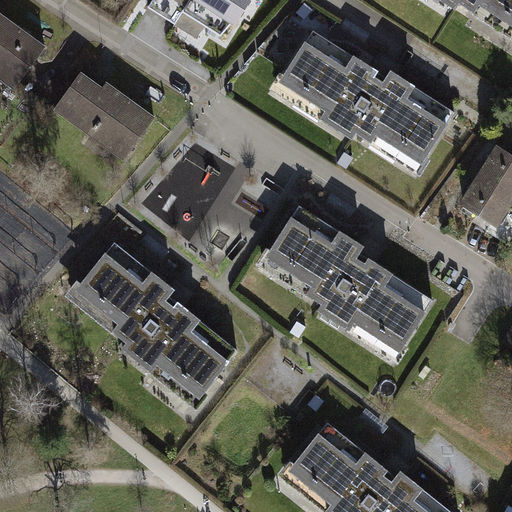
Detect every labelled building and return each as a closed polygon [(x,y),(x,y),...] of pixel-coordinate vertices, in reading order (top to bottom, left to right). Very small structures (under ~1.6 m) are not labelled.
[(168,0),(187,11),(190,5),(233,31),(252,0),(168,0)] [(511,0),(417,0),(416,3),(448,23),(452,16),(468,26),(472,20),(511,44),(511,0)] [(312,18),(305,11),(295,21),(303,28),(312,18)] [(0,82),(14,93),(45,49),(0,16),(0,82)] [(371,75),(311,38),(276,95),(320,122),(313,132),(346,152),(350,146),(418,187),(456,124),(395,87),(401,77),(378,63),(371,75)] [(101,92),(82,77),(55,113),(123,165),(155,122),(106,85),(101,92)] [(490,234),(511,200),(511,163),(495,152),(455,211),(490,234)] [(354,167),(344,160),(337,170),(348,176),(354,167)] [(354,253),(295,215),(259,271),(305,300),(300,307),(316,317),(311,324),(345,346),(351,336),(398,366),(438,304),(378,266),(384,256),(361,241),(354,253)] [(166,294),(111,249),(69,300),(111,335),(106,341),(120,353),(115,359),(146,385),(154,376),(196,411),(243,354),(188,309),(195,300),(174,283),(166,294)] [(487,306),(470,295),(455,318),(473,329),(487,306)] [(306,332),(296,326),(289,337),(299,344),(306,332)] [(379,465),(324,422),(281,478),(324,511),(449,511),(404,477),(411,468),(390,451),(379,465)]
